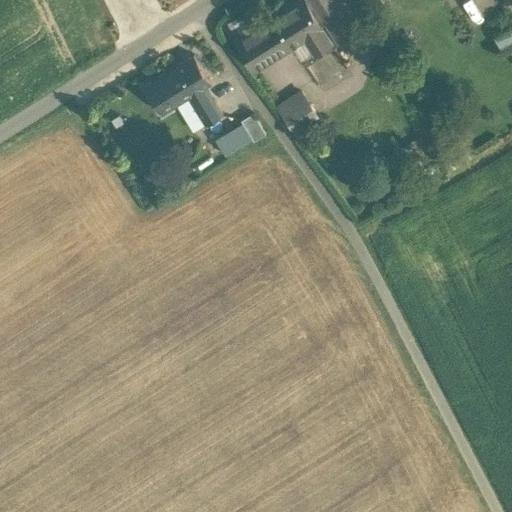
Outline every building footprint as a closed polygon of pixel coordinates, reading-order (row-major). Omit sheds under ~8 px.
[(340,0),(297,0),(235,38),(257,74),(312,40),(325,61),(363,37),(340,0)] [(511,23),(494,30),(499,44),(511,39),(511,23)] [(203,52),(158,78),(175,108),(195,96),(211,123),(227,113),(214,89),(222,85),(203,52)] [(299,133),(324,114),(300,83),(275,102),(299,133)] [(215,135),(227,153),(266,128),(255,110),(215,135)]
